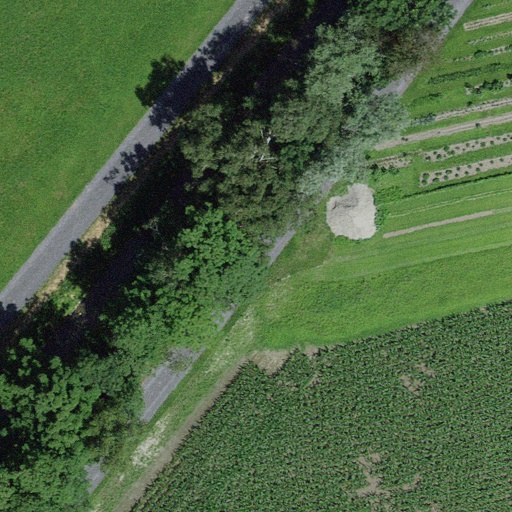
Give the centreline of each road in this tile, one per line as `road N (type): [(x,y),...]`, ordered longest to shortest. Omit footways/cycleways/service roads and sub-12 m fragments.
road 1 (track): [(452,0),(48,511)]
road 2 (track): [(249,0),(0,309)]
